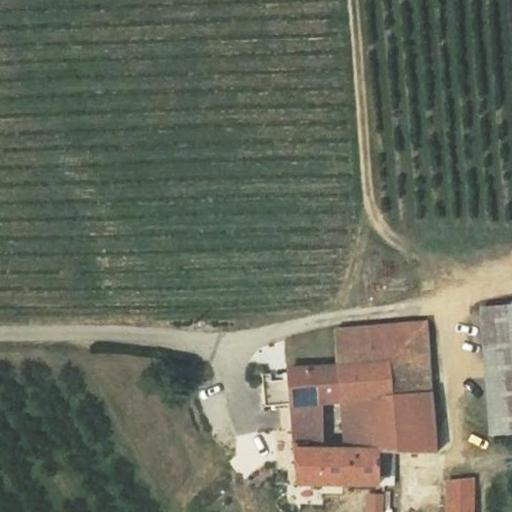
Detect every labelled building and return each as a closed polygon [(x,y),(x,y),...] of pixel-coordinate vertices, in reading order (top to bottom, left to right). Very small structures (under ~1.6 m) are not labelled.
[(511,306),(483,309),(492,436),(511,434),(511,306)] [(426,323),(405,324),(406,343),(427,341),(426,323)] [(429,393),(427,341),(406,343),(405,324),(334,331),(337,368),(387,363),(390,396),(429,393)] [(322,404),(343,403),(389,399),(393,453),(434,454),(429,393),(390,396),(387,363),(337,368),(288,371),(288,373),(291,405),(322,404)] [(291,405),(288,373),(262,375),(265,407),(269,407),(291,405)] [(393,453),(389,399),(343,403),(347,452),(393,453)] [(323,452),(322,404),(291,405),(294,431),(303,430),(303,435),(315,434),(320,439),(321,452),(323,452)] [(298,485),(378,485),(378,477),(393,476),(393,453),(347,452),(323,452),(321,452),(320,439),(315,434),(303,435),(303,430),(294,431),(298,485)] [(472,511),(473,479),(448,481),(447,511),(472,511)]
